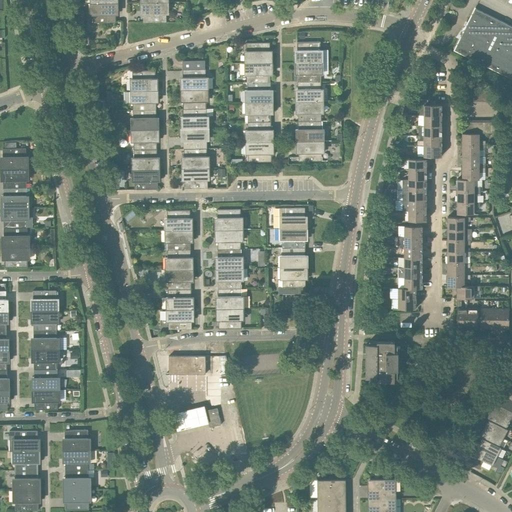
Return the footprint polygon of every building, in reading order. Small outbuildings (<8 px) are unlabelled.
[(158,2),(143,3),(143,23),(166,23),(166,3),(158,2)] [(115,4),(92,4),(93,24),(115,23),(115,4)] [(511,78),(511,26),(475,8),(455,50),(511,78)] [(196,9),(189,10),(191,17),(198,15),(196,9)] [(298,42),(298,62),(321,62),(321,42),(298,42)] [(226,45),(226,44),(220,45),(219,45),(219,62),(226,62),(226,58),(227,58),(227,45),(226,45)] [(247,63),(270,63),(270,44),(247,44),(247,63)] [(183,90),(206,90),(206,70),(205,70),(205,62),(183,62),(183,90)] [(321,62),(298,62),(298,82),(321,82),(321,62)] [(247,83),(271,82),(270,63),(247,63),(247,83)] [(429,80),(433,70),(426,68),(422,78),(429,80)] [(133,91),(156,91),(156,71),(133,71),(133,91)] [(247,102),(271,102),(271,82),(247,83),(247,102)] [(321,82),(298,82),(298,101),(321,101),(321,82)] [(207,110),(206,90),(183,90),(183,110),(207,110)] [(133,111),(138,111),(157,110),(156,91),(133,91),(133,111)] [(418,115),(424,115),(442,115),(442,105),(428,105),(428,100),(418,100),(418,115)] [(321,101),(298,101),(298,121),(322,121),(321,101)] [(248,122),(271,121),(271,102),(247,102),(248,122)] [(134,130),(157,130),(157,110),(138,111),(133,111),(134,130)] [(207,110),(183,110),(184,130),(207,129),(207,110)] [(442,115),(424,115),(424,125),(442,126),(442,115)] [(248,142),(271,141),(271,121),(248,122),(248,142)] [(322,121),(298,121),(299,141),(322,141),(322,121)] [(442,126),(424,125),(418,125),(418,135),(424,136),(442,136),(442,126)] [(207,129),(184,130),(184,149),(207,149),(207,129)] [(134,150),(157,150),(157,130),(134,130),(134,150)] [(479,134),(476,134),(471,134),(466,134),(463,134),(463,145),(485,145),(485,141),(479,141),(479,134)] [(442,136),(424,136),(424,146),(442,146),(442,136)] [(271,162),(271,141),(248,142),(248,162),(271,162)] [(322,141),(299,141),(299,161),(322,161),(322,141)] [(485,145),(463,145),(463,157),(479,157),(479,150),(485,150),(485,145)] [(442,146),(424,146),(424,156),(441,156),(442,146)] [(3,149),(3,169),(26,169),(26,148),(3,149)] [(207,149),(184,149),(184,169),(207,169),(207,149)] [(145,169),(157,169),(157,150),(134,150),(134,169),(145,169)] [(479,157),(463,157),(463,168),(485,168),(485,164),(479,164),(479,157)] [(408,159),(408,169),(426,169),(426,159),(408,159)] [(485,168),(463,168),(462,179),(479,180),(479,173),(485,173),(485,168)] [(26,169),(3,169),(3,189),(27,188),(26,169)] [(158,189),(157,169),(145,169),(134,169),(135,190),(158,189)] [(207,169),(184,169),(185,189),(208,189),(207,169)] [(225,169),(217,169),(217,178),(226,178),(225,169)] [(426,169),(408,169),(408,179),(426,180),(426,169)] [(426,180),(408,179),(403,179),(403,190),(426,190),(426,180)] [(479,180),(462,179),(457,179),(457,191),(480,191),(480,187),(474,187),(474,180),(479,180)] [(27,188),(3,189),(4,208),(27,208),(27,188)] [(403,200),(415,200),(426,200),(426,190),(403,190),(403,200)] [(480,191),(457,191),(457,202),(474,202),(474,195),(480,195),(480,191)] [(403,211),(408,211),(426,210),(426,200),(415,200),(403,200),(403,211)] [(474,202),(457,202),(457,214),(474,214),(474,207),(480,207),(480,203),(474,202)] [(27,208),(4,208),(4,228),(27,228),(27,208)] [(282,228),(305,228),(305,209),(282,209),(282,228)] [(128,222),(137,215),(132,210),(124,217),(128,222)] [(167,231),(190,230),(190,210),(167,211),(167,231)] [(217,210),(217,230),(235,229),(241,229),(240,210),(217,210)] [(426,210),(408,211),(408,221),(426,221),(426,210)] [(448,217),(448,229),(464,229),(464,222),(471,222),(471,217),(448,217)] [(405,226),(405,237),(422,237),(422,226),(405,226)] [(27,228),(4,228),(4,248),(27,248),(27,228)] [(282,248),(305,248),(305,228),(282,228),(282,248)] [(235,229),(217,230),(218,249),(241,249),(241,229),(235,229)] [(464,229),(448,229),(448,240),(464,240),(464,233),(470,233),(471,229),(464,229)] [(187,250),(191,250),(190,230),(167,231),(168,250),(187,250)] [(399,247),(405,247),(422,247),(422,237),(405,237),(399,237),(399,247)] [(464,240),(448,240),(448,252),(464,252),(464,245),(470,245),(470,241),(464,240)] [(422,247),(405,247),(405,257),(422,257),(422,247)] [(27,248),(4,248),(5,268),(28,268),(27,248)] [(282,268),(305,268),(305,248),(282,248),(282,268)] [(241,249),(218,249),(218,269),(241,269),(241,249)] [(168,270),(191,269),(191,250),(187,250),(168,250),(168,270)] [(464,252),(448,252),(448,264),(464,264),(464,256),(470,256),(470,252),(464,252)] [(422,257),(405,257),(405,268),(422,268),(422,257)] [(470,264),(464,264),(448,264),(448,275),(464,275),(464,268),(470,268),(470,264)] [(305,268),(282,268),(283,288),(279,288),(279,295),(301,294),(301,288),(306,288),(305,268)] [(398,278),(404,278),(422,278),(422,268),(405,268),(399,268),(398,278)] [(168,290),(191,289),(191,269),(168,270),(168,290)] [(241,269),(218,269),(218,289),(241,289),(241,269)] [(470,275),(464,275),(448,275),(448,287),(457,287),(464,286),(464,280),(470,280),(470,275)] [(422,278),(404,278),(404,288),(416,288),(422,288),(422,278)] [(464,286),(457,287),(457,299),(462,299),(474,299),(474,291),(480,291),(480,286),(464,286)] [(416,288),(404,288),(398,288),(398,299),(416,299),(416,288)] [(153,293),(153,289),(141,289),(141,293),(141,297),(151,297),(151,293),(153,293)] [(169,310),(172,310),(186,309),(192,309),(191,289),(168,290),(169,310)] [(241,289),(218,289),(218,309),(242,309),(241,289)] [(33,291),(33,311),(56,310),(56,290),(33,291)] [(416,299),(398,299),(398,309),(416,309),(416,299)] [(172,310),(169,310),(169,330),(192,329),(192,309),(186,309),(172,310)] [(242,309),(218,309),(219,328),(242,328),(242,309)] [(457,328),(468,328),(468,309),(457,309),(457,328)] [(468,309),(468,328),(478,328),(478,317),(478,309),(468,309)] [(478,317),(478,328),(488,328),(488,309),(478,309),(478,317)] [(488,309),(488,328),(498,328),(498,309),(488,309)] [(498,309),(498,328),(509,328),(509,309),(498,309)] [(56,310),(33,311),(34,330),(57,330),(56,310)] [(57,330),(34,330),(34,350),(57,350),(57,330)] [(395,352),(395,342),(377,342),(377,345),(366,345),(366,378),(377,379),(377,382),(394,382),(394,371),(397,371),(397,352),(395,352)] [(57,350),(34,350),(34,370),(57,370),(57,350)] [(206,374),(206,356),(169,356),(169,374),(206,374)] [(230,374),(225,356),(221,357),(221,370),(221,374),(230,374)] [(57,370),(34,370),(34,390),(58,390),(57,370)] [(506,386),(502,394),(511,399),(511,381),(509,387),(506,386)] [(58,390),(34,390),(35,410),(58,410),(58,390)] [(511,399),(502,394),(497,403),(511,410),(511,399)] [(208,420),(203,403),(184,408),(172,411),(176,428),(188,425),(208,420)] [(511,417),(511,410),(497,403),(495,404),(491,410),(511,420),(511,417)] [(211,428),(221,425),(217,408),(207,411),(211,428)] [(511,420),(491,410),(487,418),(490,419),(506,428),(511,420)] [(490,419),(487,418),(488,421),(485,428),(504,438),(507,431),(506,430),(506,428),(490,419)] [(504,438),(485,428),(481,436),(482,439),(499,448),(504,438)] [(65,431),(65,451),(88,450),(88,430),(65,431)] [(15,451),(38,451),(38,431),(15,431),(15,451)] [(501,448),(499,448),(482,439),(478,447),(496,457),(501,448)] [(496,457),(478,447),(475,454),(476,457),(471,465),(479,469),(483,461),(492,465),(496,457)] [(88,450),(65,451),(65,470),(88,470),(88,450)] [(15,471),(38,470),(38,451),(15,451),(15,471)] [(15,490),(38,490),(38,470),(15,471),(15,490)] [(88,470),(65,470),(66,490),(89,489),(88,470)] [(370,511),(393,511),(393,478),(370,479),(370,511)] [(320,511),(343,511),(343,479),(320,480),(320,511)] [(89,489),(66,490),(66,510),(89,510),(89,489)] [(38,510),(38,490),(15,490),(15,510),(38,510)]
